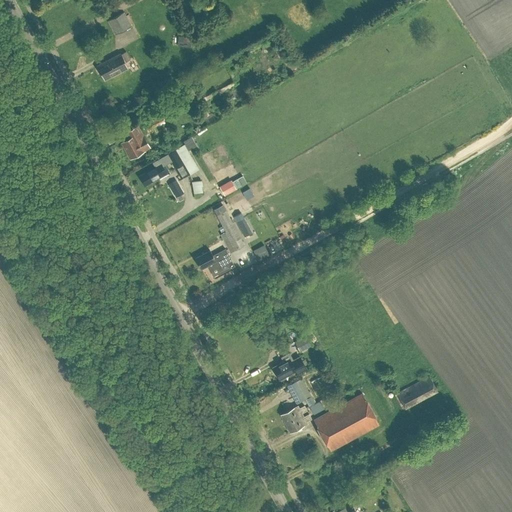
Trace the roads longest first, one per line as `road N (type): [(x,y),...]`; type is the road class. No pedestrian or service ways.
road 1 (tertiary): [(285,511),(9,0)]
road 2 (track): [(511,122),(192,308)]
road 3 (track): [(168,511),(0,259)]
